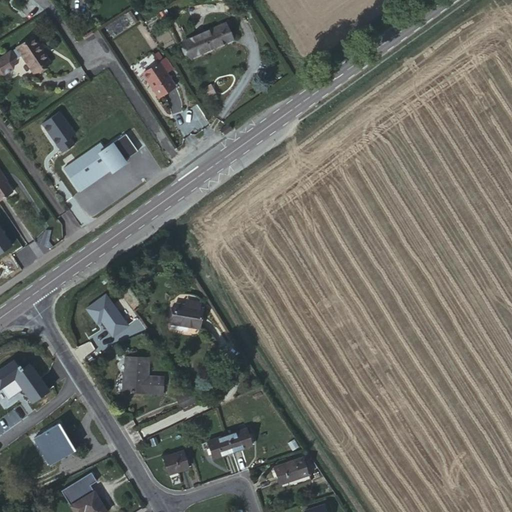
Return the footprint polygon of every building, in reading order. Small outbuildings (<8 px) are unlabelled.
[(226,24),(183,43),(189,58),(232,39),(226,24)] [(31,38),(16,48),(17,49),(10,54),(9,52),(0,57),(0,74),(2,75),(11,69),(13,61),(21,56),(32,72),(47,63),(31,38)] [(159,62),(143,73),(159,97),(174,86),(159,62)] [(100,144),(67,167),(82,190),(92,183),(91,182),(110,169),(112,172),(125,162),(124,160),(137,151),(125,134),(103,149),(100,144)] [(0,199),(12,192),(2,176),(3,175),(0,170),(0,199)] [(174,304),(171,322),(189,325),(189,328),(198,329),(202,309),(174,304)] [(126,357),(125,392),(146,393),(146,392),(162,393),(163,379),(145,377),(145,375),(148,374),(148,358),(126,357)] [(31,403),(49,391),(30,363),(21,370),(13,359),(0,367),(0,387),(8,399),(22,390),(31,403)] [(175,396),(176,399),(191,392),(189,389),(175,396)] [(191,392),(176,399),(181,409),(197,401),(191,392)] [(57,425),(37,437),(46,453),(43,455),(48,464),(72,450),(66,441),(57,425)] [(246,428),(226,436),(231,453),(252,445),(251,442),(254,441),(251,433),(248,434),(246,428)] [(231,453),(226,436),(207,442),(213,459),(231,453)] [(46,453),(37,437),(33,439),(43,455),(46,453)] [(183,451),(163,458),(168,474),(189,468),(183,451)] [(293,461),(299,477),(308,474),(302,458),(293,461)] [(279,484),(299,477),(293,461),(273,468),(279,484)] [(106,511),(90,486),(97,481),(91,473),(62,491),(73,511),(106,511)]
